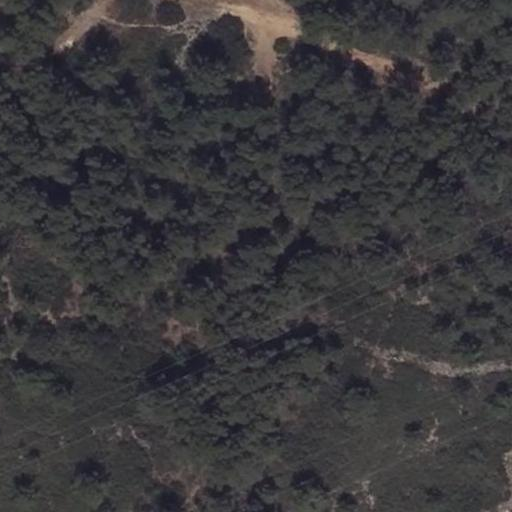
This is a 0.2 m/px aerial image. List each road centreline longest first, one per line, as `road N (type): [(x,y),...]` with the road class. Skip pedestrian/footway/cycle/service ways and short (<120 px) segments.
road 1 (track): [(244,0),(511,137)]
road 2 (track): [(0,98),(98,0)]
